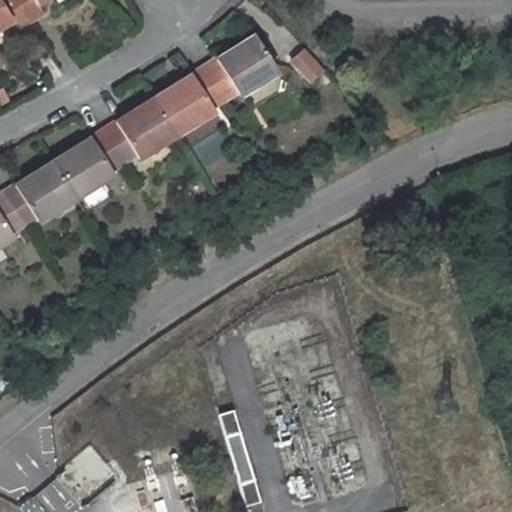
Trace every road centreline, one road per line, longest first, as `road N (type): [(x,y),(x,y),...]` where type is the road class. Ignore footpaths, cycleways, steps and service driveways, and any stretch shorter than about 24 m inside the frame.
road 1 (residential): [(511,124),(417,155),(338,196),(68,372),(0,429)]
road 2 (residential): [(0,127),(99,76),(198,0)]
road 3 (residential): [(333,0),(367,7),(511,5)]
